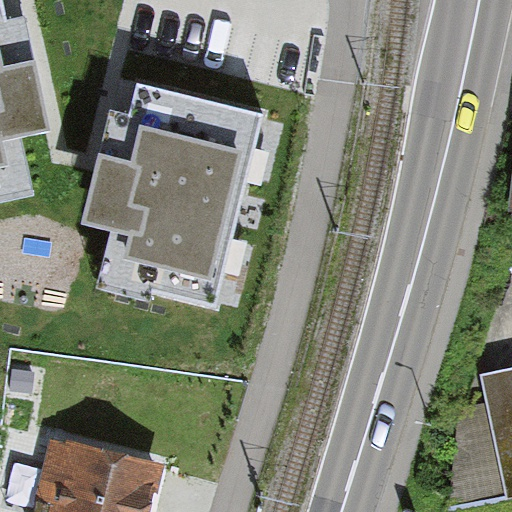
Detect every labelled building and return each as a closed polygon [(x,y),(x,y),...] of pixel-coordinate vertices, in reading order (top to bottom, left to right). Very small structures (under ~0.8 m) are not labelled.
[(24,16),(6,20),(2,0),(0,0),(0,199),(34,192),(18,118),(31,115),(24,83),(38,80),(24,16)] [(104,205),(118,208),(101,277),(216,305),(262,114),(136,83),(128,114),(113,110),(98,173),(111,176),(104,205)] [(511,374),(473,382),(477,406),(456,411),(444,508),(511,494),(511,374)] [(29,511),(136,511),(147,469),(47,444),(29,511)] [(511,511),(511,496),(440,511),(439,511),(511,511)]
